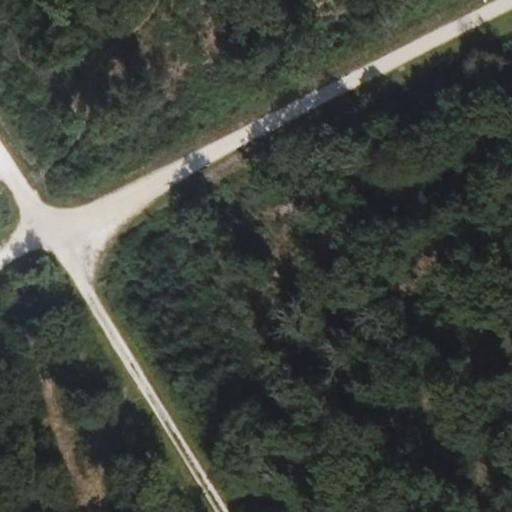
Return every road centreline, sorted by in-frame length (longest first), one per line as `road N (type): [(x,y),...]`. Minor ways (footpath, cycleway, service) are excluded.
road 1 (track): [(511,2),(56,236)]
road 2 (track): [(228,511),(0,150)]
